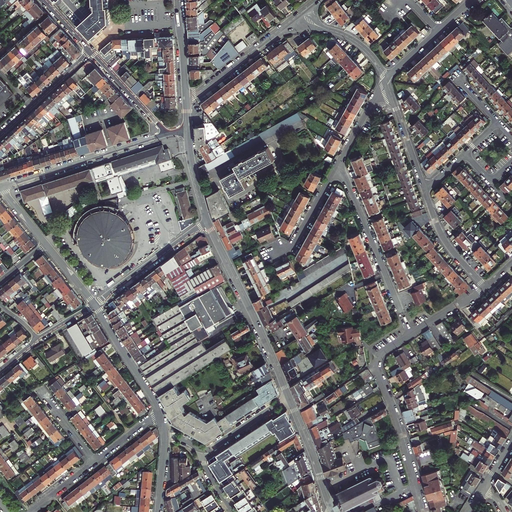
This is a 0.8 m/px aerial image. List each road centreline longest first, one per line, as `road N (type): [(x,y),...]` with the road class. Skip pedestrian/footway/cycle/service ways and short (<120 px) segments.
road 1 (tertiary): [(207,222),(288,397)]
road 2 (residential): [(0,186),(166,134)]
road 3 (residential): [(336,167),(402,316)]
road 4 (residential): [(377,367),(425,511)]
road 5 (residential): [(207,222),(94,305)]
road 6 (residential): [(377,367),(383,351),(485,287)]
road 7 (residential): [(186,100),(290,20)]
road 8 (residential): [(159,411),(94,305)]
road 9 (tertiary): [(288,397),(332,511)]
road 10 (residential): [(89,50),(0,133)]
